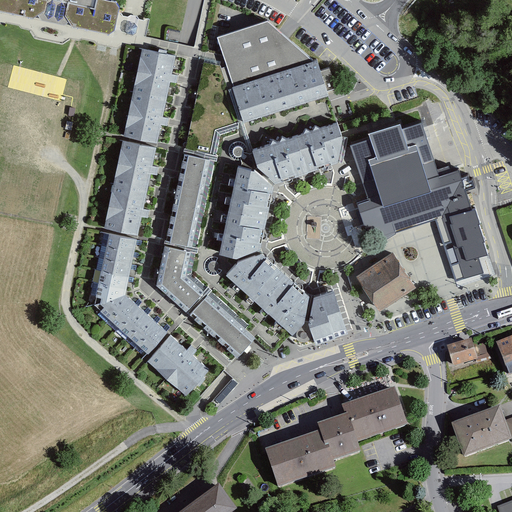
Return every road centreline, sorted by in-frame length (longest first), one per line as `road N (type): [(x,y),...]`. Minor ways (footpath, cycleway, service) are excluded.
road 1 (tertiary): [(104,511),(258,396),(426,334)]
road 2 (track): [(27,511),(143,433),(192,423)]
road 3 (residential): [(443,511),(434,483),(435,372),(426,334)]
road 4 (track): [(85,198),(113,74)]
